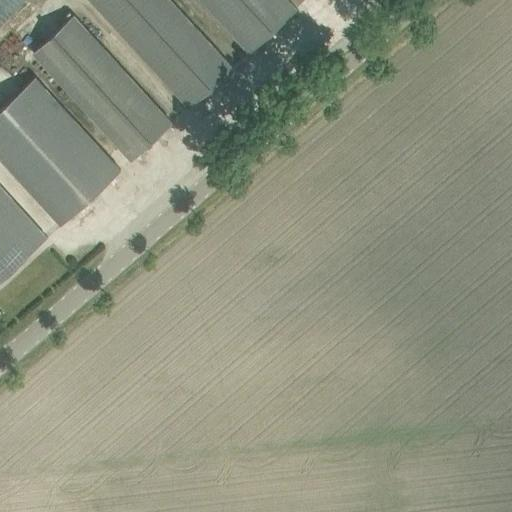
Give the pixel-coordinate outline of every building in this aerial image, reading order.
[(92,0),(191,107),(235,67),(174,0),(92,0)] [(297,7),(290,0),(204,0),(251,50),(297,7)] [(35,52),(133,160),(175,121),(76,14),(35,52)] [(0,110),(0,157),(62,226),(123,170),(38,76),(0,110)] [(0,279),(48,236),(0,182),(0,279)]
